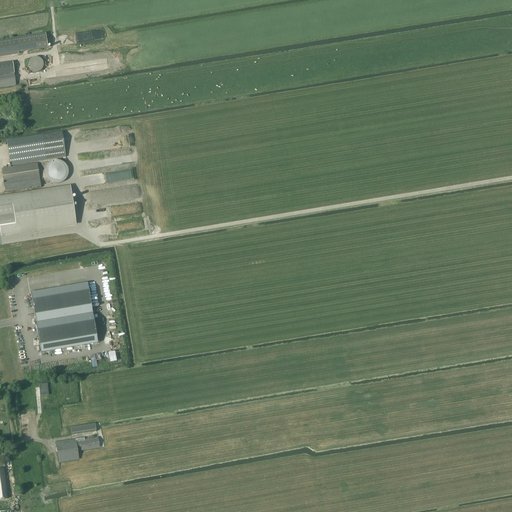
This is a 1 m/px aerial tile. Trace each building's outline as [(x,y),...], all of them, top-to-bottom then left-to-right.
[(45,33),(0,40),(0,55),(48,48),(45,33)] [(43,67),(43,65),(43,64),(42,63),(42,62),(41,61),(40,60),(39,59),(36,59),(35,59),(34,59),(33,60),(32,60),(31,61),(30,62),(30,64),(30,65),(30,66),(30,68),(31,69),(31,70),(32,70),(33,71),(35,72),(36,72),(37,72),(38,71),(39,71),(41,70),(42,69),(42,68),(43,67)] [(12,61),(0,63),(0,87),(16,85),(15,80),(13,70),(12,61)] [(62,132),(42,135),(6,140),(10,165),(66,157),(62,132)] [(68,171),(68,168),(66,166),(64,163),(62,162),(59,161),(56,160),(53,161),(50,163),(47,165),(46,167),(45,170),(45,174),(46,176),(47,179),(49,181),(52,183),(55,183),(58,184),(61,183),(63,182),(65,180),(67,177),(68,174),(68,171)] [(41,185),(37,163),(2,168),(5,191),(41,185)] [(0,223),(2,235),(76,224),(70,186),(0,196),(0,223)] [(31,292),(41,352),(98,343),(87,282),(31,292)] [(115,350),(109,352),(111,361),(117,360),(115,350)] [(97,358),(100,358),(100,353),(91,354),(92,366),(97,366),(97,358)] [(72,433),(97,429),(96,422),(71,425),(72,433)] [(77,451),(100,447),(98,437),(85,439),(84,438),(55,442),(59,462),(79,459),(77,451)]
